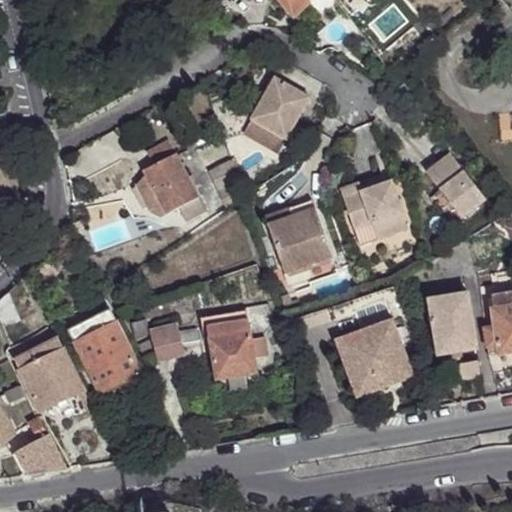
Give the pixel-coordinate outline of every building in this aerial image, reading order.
[(279,0),(293,16),(308,3),(306,0),(279,0)] [(252,120),(287,140),(310,98),(275,79),(252,120)] [(244,134),(279,154),(287,140),(252,120),(244,134)] [(147,151),(154,166),(176,155),(169,140),(147,151)] [(179,208),(186,222),(206,212),(176,155),(154,166),(143,172),(145,177),(166,215),(179,208)] [(426,173),(462,218),(486,201),(451,155),(426,173)] [(230,161),(236,178),(239,177),(241,184),(248,181),(244,173),(241,174),(236,159),(230,161)] [(227,187),(235,205),(244,200),(230,161),(208,172),(218,191),(227,187)] [(340,190),(354,230),(372,224),(377,240),(408,229),(388,173),(340,190)] [(136,187),(150,213),(161,218),(166,215),(145,177),(136,187)] [(218,191),(227,210),(235,205),(227,187),(218,191)] [(268,225),(316,209),(313,200),(265,217),(268,225)] [(268,225),(285,274),(308,266),(333,258),(316,209),(268,225)] [(377,240),(372,224),(354,230),(360,246),(377,240)] [(30,273),(41,296),(63,280),(49,258),(30,273)] [(310,279),(311,275),(308,266),(285,274),(288,283),(291,285),(310,279)] [(292,303),(289,294),(288,294),(284,286),(277,288),(286,312),(301,307),(299,301),(292,303)] [(0,300),(0,321),(3,329),(21,321),(9,292),(0,300)] [(429,300),(436,346),(458,343),(460,353),(477,350),(468,293),(429,300)] [(485,330),(489,357),(511,353),(511,293),(491,296),(495,328),(485,330)] [(53,322),(60,336),(69,331),(110,310),(104,297),(53,322)] [(88,369),(101,395),(142,374),(110,310),(69,331),(82,359),(88,369)] [(205,318),(207,328),(248,321),(246,311),(205,318)] [(132,324),(135,337),(150,334),(150,332),(147,320),(132,324)] [(228,381),(231,393),(248,391),(246,378),(258,376),(255,360),(268,357),(265,337),(251,340),(248,321),(207,328),(216,383),(228,381)] [(368,351),(363,338),(395,326),(393,321),(336,342),(343,361),(368,351)] [(155,351),(158,362),(186,355),(183,344),(200,341),(198,330),(180,333),(178,325),(150,332),(150,334),(152,341),(139,347),(143,355),(155,351)] [(343,361),(357,398),(413,377),(395,326),(363,338),(368,351),(343,361)] [(83,391),(57,337),(13,359),(39,413),(78,393),(87,412),(95,408),(86,390),(83,391)] [(460,353),(458,343),(436,346),(438,356),(460,353)] [(73,363),(78,374),(88,369),(82,359),(73,363)] [(24,396),(19,388),(6,394),(10,403),(24,396)] [(0,443),(15,435),(0,406),(0,443)] [(30,424),(39,443),(50,437),(40,418),(30,424)] [(175,437),(182,452),(193,450),(187,433),(175,437)] [(18,454),(30,476),(66,470),(50,437),(39,443),(18,454)]
